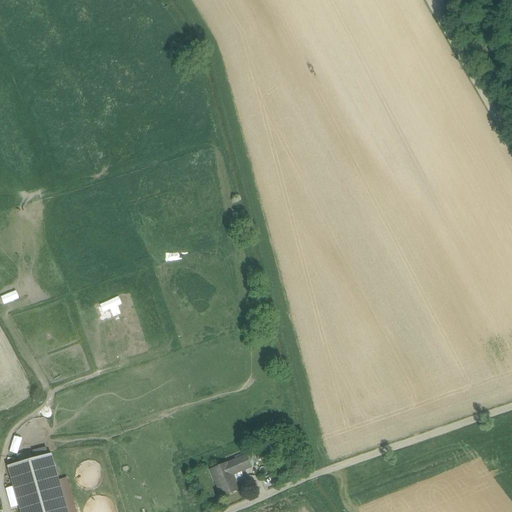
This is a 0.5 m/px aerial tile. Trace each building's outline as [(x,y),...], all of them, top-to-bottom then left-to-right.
[(4,304),(19,298),(16,290),(1,296),(4,304)] [(109,329),(124,326),(123,319),(107,322),(109,329)] [(13,436),(10,451),(18,453),(21,437),(13,436)] [(67,511),(51,454),(8,466),(20,511),(67,511)] [(241,457),(246,469),(251,467),(246,455),(241,457)] [(241,457),(211,470),(223,498),(241,490),(234,474),(246,469),(241,457)]
